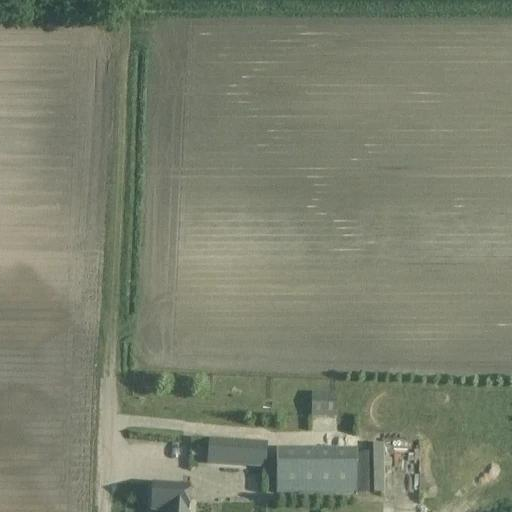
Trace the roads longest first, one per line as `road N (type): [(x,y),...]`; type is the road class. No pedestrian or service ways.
road 1 (track): [(110,381),(124,29)]
road 2 (unclassified): [(104,511),(110,381)]
